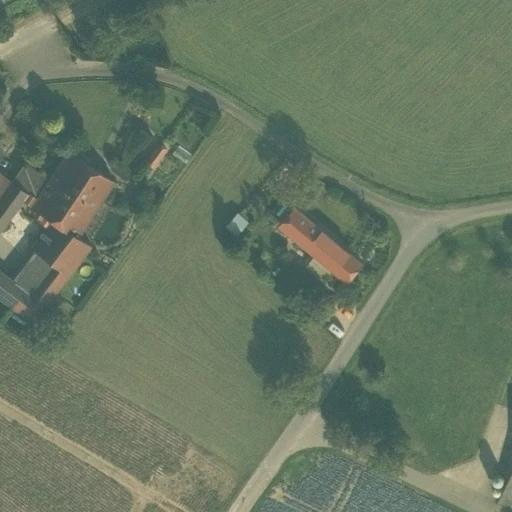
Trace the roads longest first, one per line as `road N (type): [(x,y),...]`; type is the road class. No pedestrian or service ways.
road 1 (unclassified): [(29,39),(45,64),(64,71),(170,77),(207,93),(372,202),(427,221)]
road 2 (unclassified): [(239,511),(427,221)]
